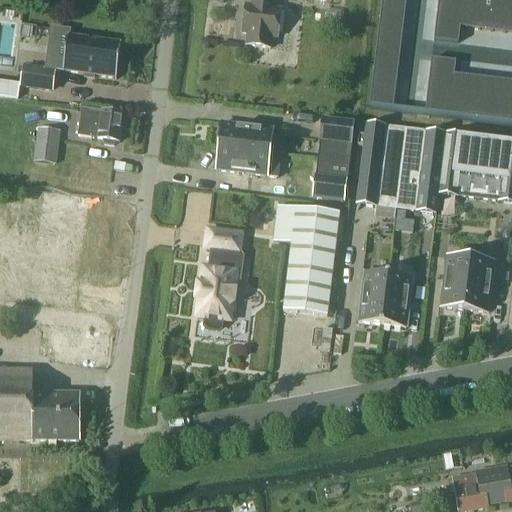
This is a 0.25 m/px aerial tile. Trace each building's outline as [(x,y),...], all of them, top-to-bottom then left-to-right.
[(280,12),(282,0),(281,0),(251,0),(251,8),(245,7),(241,35),(247,36),(245,48),(269,51),(271,39),(283,40),(286,13),(280,12)] [(392,114),(406,0),(382,0),(369,111),(392,114)] [(511,0),(438,0),(433,46),(457,49),(459,34),(511,40),(511,0)] [(62,74),(63,74),(114,81),(116,81),(121,46),(119,46),(68,39),(68,38),(67,38),(62,74)] [(424,118),(511,128),(511,88),(453,81),(455,68),(431,65),(424,118)] [(23,69),(21,89),(51,93),(54,73),(23,69)] [(119,144),(123,115),(81,109),(77,138),(101,141),(103,147),(113,148),(116,143),(119,144)] [(319,143),(320,143),(318,161),(348,165),(353,125),(321,121),(319,143)] [(272,131),(222,125),(219,149),(269,155),(272,131)] [(395,211),(405,132),(365,127),(355,207),(375,210),(375,209),(395,211)] [(58,135),(38,132),(34,164),(54,167),(58,135)] [(435,217),(445,137),(405,132),(395,211),(416,214),(416,215),(435,217)] [(477,201),(484,142),(445,137),(435,217),(437,197),(457,200),(457,199),(477,201)] [(511,145),(484,142),(477,201),(498,204),(497,205),(511,206),(511,145)] [(269,155),(219,149),(216,173),(276,180),(279,157),(269,156),(269,155)] [(312,201),(343,205),(348,165),(318,161),(315,179),(314,179),(312,201)] [(326,319),(338,216),(277,209),(273,244),(290,246),(282,314),(326,319)] [(395,217),(394,231),(402,232),(404,218),(395,217)] [(240,271),(242,258),(238,254),(241,237),(207,232),(205,250),(211,251),(208,271),(202,270),(200,287),(196,286),(194,302),(198,302),(196,319),(204,320),(203,329),(206,332),(216,334),(220,331),(221,322),(230,323),(230,320),(233,317),(234,307),(232,305),(236,275),(240,271)] [(463,313),(470,262),(446,259),(440,310),(463,313)] [(470,262),(463,313),(487,315),(493,265),(470,262)] [(381,328),(387,278),(363,275),(357,325),(381,328)] [(387,278),(381,328),(405,331),(411,281),(387,278)] [(0,442),(78,444),(78,397),(32,397),(32,374),(0,374),(0,442)] [(511,470),(495,473),(495,472),(475,475),(475,477),(463,479),(465,494),(454,496),(457,511),(479,511),(487,511),(487,507),(505,504),(506,507),(511,505),(511,470)]
